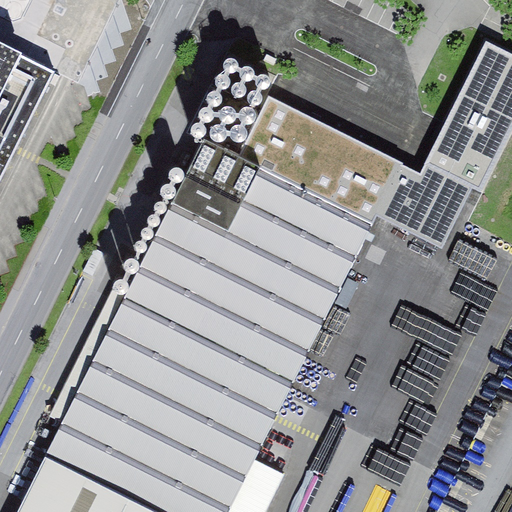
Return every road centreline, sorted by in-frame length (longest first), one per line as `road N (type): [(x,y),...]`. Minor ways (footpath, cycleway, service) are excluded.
road 1 (secondary): [(184,0),(0,367)]
road 2 (unknown): [(12,0),(145,78)]
